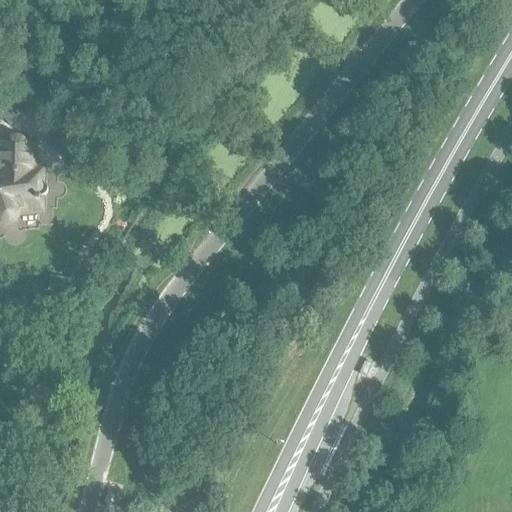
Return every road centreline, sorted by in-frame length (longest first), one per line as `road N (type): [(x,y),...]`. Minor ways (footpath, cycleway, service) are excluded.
road 1 (unclassified): [(88,511),(147,328),(415,0)]
road 2 (secondary): [(394,260),(261,511)]
road 3 (secondary): [(285,511),(394,260)]
road 4 (secondary): [(394,260),(511,50)]
